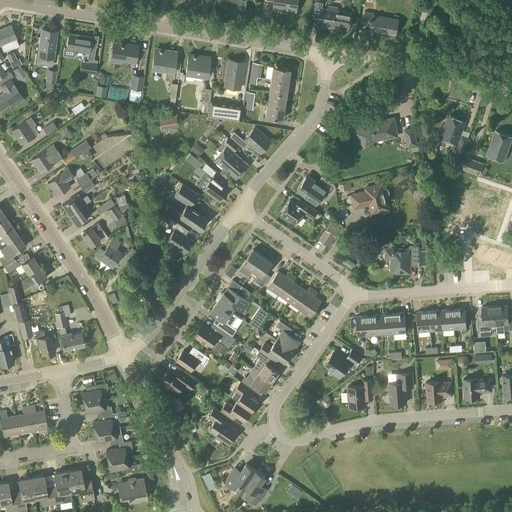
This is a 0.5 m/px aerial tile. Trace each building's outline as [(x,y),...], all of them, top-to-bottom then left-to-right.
[(240,0),(217,0),(217,6),(232,9),(232,12),(242,14),(244,1),(240,0)] [(296,12),(298,0),(266,0),(266,1),(274,2),(273,9),(296,12)] [(322,6),(323,3),(316,2),(313,17),(318,18),(318,22),(349,28),(352,13),(337,11),(327,9),(320,8),(321,6),(322,6)] [(395,35),(398,20),(372,16),(373,13),(365,12),(363,25),(370,26),(370,31),(395,35)] [(18,45),(16,39),(11,26),(0,30),(0,45),(3,51),(18,45)] [(53,59),(57,32),(41,30),(38,57),(39,57),(38,63),(47,64),(48,58),(53,59)] [(66,49),(88,52),(90,38),(69,34),(66,49)] [(130,46),(113,44),(110,64),(111,64),(112,60),(135,64),(138,46),(131,45),(130,46)] [(167,52),(154,50),(151,70),(173,74),(176,52),(167,50),(167,52)] [(9,62),(16,59),(13,52),(6,55),(9,62)] [(95,53),(88,52),(87,59),(88,59),(87,62),(81,61),(79,72),(86,73),(86,75),(94,77),(94,74),(95,74),(97,61),(94,60),(95,53)] [(201,57),(188,55),(185,76),(207,79),(210,57),(201,56),(201,57)] [(239,89),(244,62),(228,60),(224,87),(239,89)] [(250,76),(256,77),(259,78),(261,64),(252,63),(250,76)] [(19,80),(26,76),(19,66),(12,71),(19,80)] [(271,80),(287,82),(289,70),(273,67),(271,80)] [(55,84),(56,71),(47,69),(45,82),(55,84)] [(141,90),(144,76),(131,74),(129,88),(141,90)] [(0,110),(11,103),(14,107),(24,100),(14,85),(10,79),(0,85),(0,88),(3,93),(0,94),(0,110)] [(285,95),(287,82),(271,80),(269,92),(285,95)] [(173,106),(177,84),(170,83),(168,97),(170,97),(169,105),(173,106)] [(105,97),(107,87),(96,86),(95,95),(105,97)] [(112,88),(110,96),(127,100),(129,91),(112,88)] [(283,107),(285,95),(269,92),(267,104),(283,107)] [(240,122),(243,107),(209,101),(207,116),(240,122)] [(206,117),(209,104),(202,102),(200,116),(206,117)] [(281,120),(283,107),(267,104),(265,117),(260,116),(259,123),(271,125),(272,118),(281,120)] [(460,135),(465,121),(448,115),(444,126),(443,126),(439,137),(457,144),(453,155),(460,157),(468,137),(460,135)] [(159,130),(177,127),(176,116),(158,119),(159,130)] [(20,145),(38,133),(33,126),(35,125),(30,117),(11,131),(20,145)] [(398,137),(394,117),(380,119),(379,118),(375,119),(374,121),(366,122),(353,132),(364,148),(374,141),(398,137)] [(47,136),(58,129),(53,121),(42,128),(47,136)] [(206,138),(215,127),(211,124),(202,135),(206,138)] [(270,141),(253,127),(242,140),(234,132),(230,137),(243,149),(247,144),(252,149),(252,148),(259,154),(270,141)] [(407,147),(417,145),(414,127),(403,129),(407,147)] [(503,161),(511,137),(495,131),(486,155),(503,161)] [(228,160),(241,172),(247,164),(233,152),(237,147),(227,138),(223,144),(226,146),(221,152),(229,159),(228,160)] [(62,158),(61,159),(65,165),(90,147),(85,140),(70,150),(71,152),(62,158)] [(40,173),(61,159),(62,158),(53,145),(47,149),(31,160),(40,173)] [(235,179),(241,172),(228,160),(229,159),(221,152),(214,160),(223,169),(220,173),(226,179),(230,174),(235,179)] [(189,153),(185,159),(190,163),(194,157),(189,153)] [(478,175),(482,165),(467,160),(463,170),(478,175)] [(200,169),(211,177),(215,172),(205,163),(204,164),(202,162),(200,163),(203,166),(200,169)] [(80,186),(90,179),(99,173),(94,165),(91,167),(91,168),(75,179),(80,186)] [(56,197),(70,187),(66,182),(74,177),(68,169),(47,183),(56,197)] [(317,183),(307,176),(297,191),(316,205),(327,190),(332,193),(335,188),(334,185),(322,176),(317,183)] [(228,190),(211,177),(202,189),(219,202),(223,196),(224,196),(227,192),(226,192),(228,190)] [(90,179),(80,186),(85,193),(95,185),(90,179)] [(443,208),(454,212),(460,193),(462,188),(446,182),(441,196),(446,198),(443,208)] [(199,231),(207,219),(188,207),(197,194),(182,183),(172,197),(185,206),(178,216),(184,221),(199,231)] [(382,189),(381,184),(364,188),(364,190),(350,194),(354,208),(369,205),(371,214),(388,210),(384,197),(385,197),(386,197),(386,196),(387,196),(387,195),(388,195),(388,194),(388,193),(388,192),(388,191),(388,190),(387,190),(387,189),(386,189),(385,188),(384,188),(383,188),(383,189),(382,189)] [(100,186),(93,190),(97,196),(104,192),(100,186)] [(460,193),(454,212),(464,216),(471,197),(460,193)] [(69,215),(85,204),(90,200),(87,195),(81,199),(78,194),(73,197),(62,205),(69,215)] [(129,210),(124,195),(116,198),(115,196),(95,209),(99,215),(114,204),(114,203),(117,203),(121,213),(129,210)] [(471,197),(464,216),(474,219),(481,201),(471,197)] [(491,204),(484,223),(495,227),(498,218),(503,220),(509,205),(493,199),(491,204)] [(301,208),(290,201),(281,214),(296,224),(304,212),(312,219),(317,212),(304,203),(301,208)] [(481,201),(474,219),(484,223),(491,204),(481,201)] [(85,204),(69,215),(76,225),(87,217),(92,214),(85,204)] [(117,227),(126,221),(114,205),(105,211),(117,227)] [(335,211),(330,215),(336,222),(341,219),(335,211)] [(0,232),(11,226),(4,216),(0,218),(0,232)] [(183,254),(192,240),(181,233),(184,229),(168,217),(165,222),(174,229),(165,242),(183,254)] [(334,238),(341,229),(331,222),(325,231),(334,238)] [(102,244),(108,237),(98,223),(91,228),(82,235),(85,239),(82,240),(87,247),(89,245),(90,246),(99,239),(102,244)] [(0,247),(18,236),(11,226),(0,232),(0,247)] [(0,257),(0,261),(4,267),(15,260),(12,255),(12,254),(25,246),(18,236),(0,247),(0,248),(4,254),(0,257)] [(112,268),(122,254),(115,250),(120,242),(113,238),(99,259),(112,268)] [(124,272),(139,253),(131,247),(117,267),(124,272)] [(417,265),(417,247),(410,247),(410,249),(385,249),(385,259),(391,259),(391,273),(409,273),(410,265),(417,265)] [(253,270),(263,256),(253,249),(240,269),(249,275),(253,270)] [(263,256),(253,270),(259,275),(254,281),(262,287),(270,276),(265,273),(272,263),(263,256)] [(28,274),(39,267),(32,257),(21,264),(28,274)] [(140,275),(153,268),(149,259),(136,266),(140,275)] [(18,265),(15,260),(4,267),(8,272),(16,267),(18,265)] [(39,267),(28,274),(21,279),(26,285),(33,281),(35,285),(46,277),(39,267)] [(278,295),(292,275),(288,272),(285,276),(278,271),(267,287),(278,295)] [(289,302),(300,286),(293,281),(296,278),(292,275),(278,295),(289,302)] [(156,299),(148,287),(150,285),(146,278),(132,286),(136,294),(137,293),(139,298),(140,297),(145,306),(150,303),(152,303),(154,302),(155,300),(156,299)] [(232,280),(228,285),(238,292),(241,286),(232,280)] [(19,296),(16,285),(9,287),(10,293),(12,298),(19,296)] [(300,310),(314,290),(310,287),(307,291),(300,286),(289,302),(300,310)] [(314,290),(300,310),(311,318),(322,301),(315,296),(317,292),(314,290)] [(217,302),(232,312),(235,307),(242,311),(248,302),(238,295),(235,300),(224,292),(223,293),(221,292),(220,293),(216,299),(216,300),(217,302)] [(0,296),(2,307),(13,304),(12,298),(10,293),(0,295),(0,296)] [(23,302),(13,304),(17,322),(27,320),(23,302)] [(237,316),(232,312),(217,302),(210,312),(221,319),(216,326),(224,331),(232,337),(237,330),(230,325),(237,316)] [(70,315),(68,304),(57,307),(59,313),(54,314),(56,322),(55,322),(56,328),(58,328),(64,327),(67,326),(65,316),(70,315)] [(494,307),(496,324),(496,333),(504,333),(504,331),(511,330),(511,317),(508,318),(507,306),(494,307)] [(490,325),(496,324),(494,307),(482,308),(483,320),(477,321),(478,333),(478,336),(491,335),(490,325)] [(453,309),(454,329),(466,328),(465,308),(453,309)] [(442,330),(454,329),(453,309),(441,310),(442,330)] [(430,331),(442,330),(441,310),(429,311),(430,331)] [(418,332),(430,331),(429,311),(416,312),(418,332)] [(392,313),(394,334),(406,333),(405,312),(392,313)] [(382,335),(394,334),(392,313),(380,314),(382,335)] [(370,336),(382,335),(380,314),(368,315),(370,336)] [(357,337),(370,336),(368,315),(356,316),(357,337)] [(275,340),(293,352),(300,341),(290,334),(293,330),(280,321),(276,326),(283,331),(277,339),(276,339),(275,340)] [(235,339),(232,337),(224,331),(220,337),(202,324),(194,336),(210,347),(208,348),(217,355),(223,345),(228,349),(235,339)] [(63,350),(65,350),(65,351),(72,350),(71,349),(77,348),(76,347),(77,347),(84,345),(81,333),(71,335),(71,333),(67,334),(66,335),(64,327),(58,328),(60,336),(63,350)] [(44,336),(43,330),(35,332),(39,349),(40,349),(42,355),(54,352),(50,335),(44,336)] [(394,335),(382,336),(382,343),(394,342),(394,335)] [(5,347),(4,340),(0,340),(0,364),(13,362),(9,346),(5,347)] [(285,362),(293,352),(275,340),(271,347),(265,342),(259,351),(273,360),(276,356),(285,362)] [(210,358),(193,347),(188,354),(183,351),(177,360),(191,370),(198,361),(204,366),(210,358)] [(356,365),(362,357),(351,350),(346,358),(356,365)] [(252,368),(272,381),(279,372),(268,365),(271,360),(258,351),(255,356),(259,359),(252,368)] [(339,379),(351,363),(333,351),(323,366),(328,369),(327,371),(339,379)] [(475,363),(492,362),(491,353),(474,354),(475,363)] [(451,359),(443,359),(444,369),(452,369),(451,359)] [(226,373),(232,364),(227,361),(218,373),(222,376),(225,372),(226,373)] [(265,391),(272,381),(252,368),(248,374),(249,376),(254,380),(253,382),(245,376),(242,381),(252,388),(255,384),(265,391)] [(181,378),(169,370),(161,382),(178,393),(183,384),(191,389),(196,382),(184,373),(181,378)] [(390,404),(406,403),(405,387),(413,387),(411,373),(398,374),(399,383),(388,383),(390,404)] [(511,374),(502,376),(502,377),(500,378),(500,383),(503,384),(504,396),(505,395),(506,398),(511,397),(511,395),(511,394),(511,374)] [(478,380),(478,379),(463,380),(464,399),(479,397),(479,392),(491,391),(490,379),(478,380)] [(349,408),(366,406),(365,392),(372,391),(371,380),(363,381),(364,386),(347,387),(349,408)] [(237,401),(251,411),(258,401),(248,395),(252,390),(241,382),(234,391),(235,392),(231,397),(237,401)] [(440,383),(440,382),(427,383),(428,401),(441,400),(441,396),(452,395),(451,382),(440,383)] [(83,403),(101,400),(101,399),(100,394),(105,394),(104,391),(108,390),(106,383),(93,385),(94,391),(81,393),(83,403)] [(98,416),(112,413),(110,407),(107,407),(106,398),(101,399),(101,400),(83,403),(85,413),(98,411),(98,416)] [(245,420),(251,411),(237,401),(233,406),(227,402),(220,412),(225,415),(230,418),(234,413),(245,420)] [(28,408),(33,431),(47,429),(44,410),(35,412),(34,406),(28,407),(28,408)] [(18,434),(33,431),(28,408),(28,407),(22,408),(23,414),(15,416),(18,434)] [(225,415),(220,412),(214,408),(208,417),(215,422),(209,431),(229,444),(237,431),(231,427),(221,420),(225,415)] [(18,434),(15,416),(7,417),(6,411),(0,411),(0,415),(4,437),(18,434)] [(112,428),(112,429),(119,428),(118,422),(124,421),(126,418),(124,411),(112,413),(98,416),(97,421),(93,422),(94,432),(112,428)] [(114,437),(112,429),(112,428),(94,432),(96,442),(109,440),(110,445),(117,444),(117,443),(123,442),(122,436),(114,437)] [(108,461),(126,458),(125,457),(132,456),(131,448),(132,448),(131,441),(123,442),(117,443),(117,444),(118,449),(106,451),(108,461)] [(126,458),(108,461),(109,471),(122,468),(123,474),(138,471),(137,464),(127,466),(126,458)] [(244,487),(256,471),(246,464),(239,473),(233,469),(223,483),(235,490),(239,484),(244,487)] [(66,471),(70,492),(82,490),(84,501),(94,499),(90,479),(82,481),(80,469),(66,471)] [(57,494),(70,492),(66,471),(54,473),(56,486),(51,487),(54,504),(59,503),(57,494)] [(256,471),(244,487),(249,491),(245,497),(256,505),(266,490),(260,486),(266,477),(256,471)] [(54,504),(51,487),(45,488),(43,476),(30,478),(34,499),(47,496),(48,505),(49,509),(54,508),(53,504),(54,504)] [(21,501),(34,499),(30,478),(18,480),(20,492),(15,493),(18,510),(19,510),(18,511),(23,511),(23,509),(21,501)] [(121,504),(146,500),(142,478),(117,483),(121,504)] [(18,510),(15,493),(9,494),(7,482),(0,483),(0,504),(11,503),(12,511),(18,510)]
